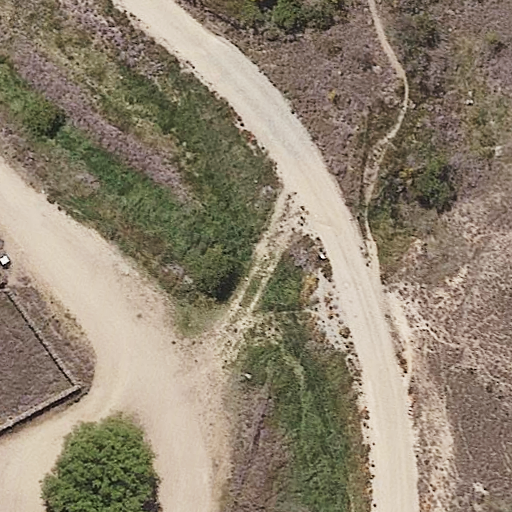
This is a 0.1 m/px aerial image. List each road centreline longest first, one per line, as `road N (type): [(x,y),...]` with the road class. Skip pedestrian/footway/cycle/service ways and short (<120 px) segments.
road 1 (unclassified): [(139,0),(230,73),(301,156),(358,273),(388,424),(391,511)]
road 2 (track): [(0,187),(143,374),(0,460)]
road 3 (track): [(301,156),(231,321),(199,359),(143,374)]
